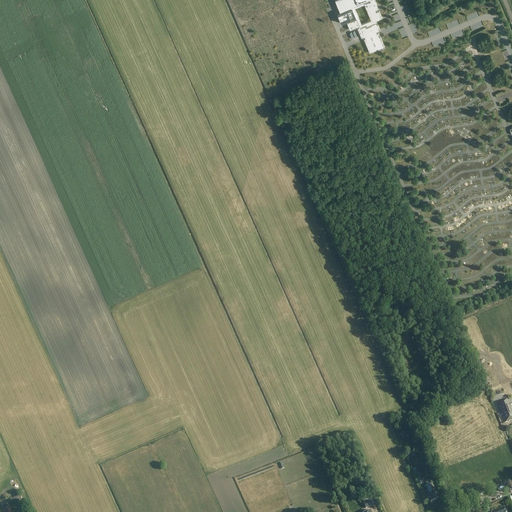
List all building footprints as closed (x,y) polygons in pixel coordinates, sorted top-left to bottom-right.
[(365,41),(370,53),(376,50),(376,49),(377,49),(378,49),(384,47),(379,33),(377,34),(376,32),(380,30),(377,22),(376,22),(376,21),(382,18),(379,11),(376,12),(375,10),(378,9),(374,0),(334,0),(335,0),(340,12),(343,10),(344,12),(337,15),(341,23),(350,19),(350,21),(347,23),(350,30),(359,26),(359,28),(357,28),(361,38),(364,37),(365,39),(364,39),(365,41)] [(464,14),(467,21),(481,16),(479,9),(464,14)] [(490,377),(495,374),(492,367),(487,370),(490,377)] [(511,414),(506,399),(497,403),(505,422),(511,419),(511,414)] [(502,470),(505,476),(511,473),(511,464),(511,465),(502,470)] [(480,478),(482,485),(493,481),(491,474),(480,478)] [(416,480),(418,485),(425,483),(423,477),(416,480)] [(434,483),(425,486),(429,497),(428,498),(430,502),(439,498),(434,483)] [(0,502),(2,506),(15,501),(16,503),(19,502),(18,500),(21,498),(19,494),(1,502),(0,501),(0,502)] [(362,499),(364,502),(363,502),(366,508),(372,505),(372,504),(370,500),(373,498),(374,498),(372,494),(362,499)]
